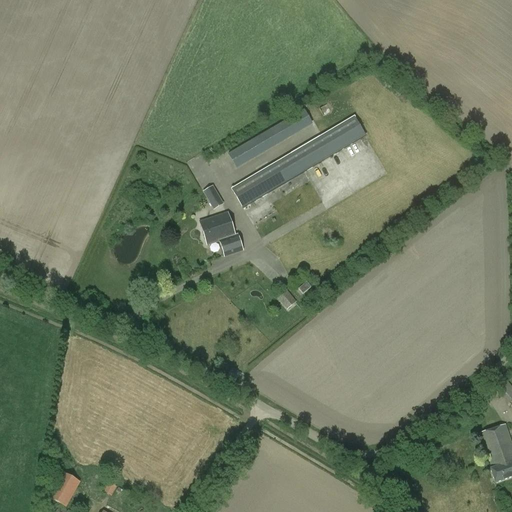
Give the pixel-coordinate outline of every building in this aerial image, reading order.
[(303,110),(227,155),(236,170),(313,126),(303,110)] [(243,210),(365,137),(353,117),(231,190),(242,209),(243,210)] [(213,212),(223,206),(213,187),(202,193),(213,212)] [(224,258),(243,252),(237,236),(235,237),(227,214),(199,224),(207,247),(219,243),(224,258)] [(303,295),(311,289),(306,284),(298,290),(303,295)] [(279,299),(287,310),(297,303),(289,292),(279,299)] [(495,484),(511,477),(511,448),(504,426),(480,434),(492,469),(490,469),(495,484)] [(66,510),(80,484),(58,471),(44,497),(66,510)] [(116,487),(106,482),(101,491),(111,497),(116,487)] [(79,508),(88,494),(83,491),(74,504),(79,508)]
